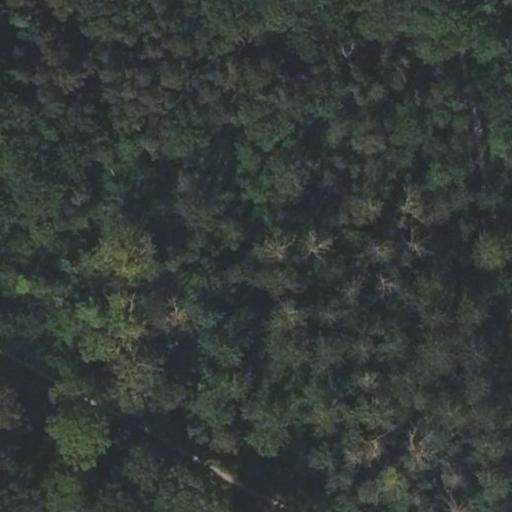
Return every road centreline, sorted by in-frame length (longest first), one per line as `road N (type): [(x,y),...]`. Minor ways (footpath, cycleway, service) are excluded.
road 1 (track): [(511,416),(446,0)]
road 2 (track): [(0,360),(98,393),(324,511)]
